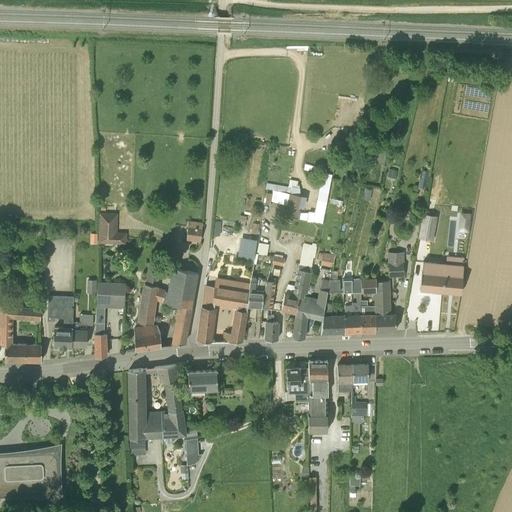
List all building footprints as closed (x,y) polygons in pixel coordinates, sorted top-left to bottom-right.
[(358,153),(359,137),(339,135),(338,152),(358,153)] [(288,186),(287,193),(285,203),(287,204),(285,214),(296,216),(301,195),(298,195),(300,188),(292,186),(292,187),(288,186)] [(117,213),(99,212),(98,243),(126,244),(127,233),(117,232),(117,213)] [(324,216),(311,213),(309,221),(322,224),(324,216)] [(188,222),(187,228),(186,238),(200,240),(202,224),(188,222)] [(433,225),(423,223),(420,241),(429,243),(433,225)] [(470,224),(461,223),(459,238),(468,240),(470,224)] [(241,255),(254,256),(255,231),(241,231),(241,255)] [(304,297),(304,295),(304,292),(306,293),(315,247),(303,244),(294,294),(284,292),(281,309),(296,313),(299,296),(304,297)] [(321,264),(333,266),(335,255),(323,252),(321,264)] [(285,257),(273,255),(272,264),(283,266),(285,257)] [(448,257),(448,264),(423,261),(422,270),(421,270),(420,289),(445,291),(461,293),(464,258),(448,257)] [(388,262),(388,277),(403,276),(402,261),(388,262)] [(148,262),(145,283),(156,285),(159,264),(148,262)] [(168,291),(165,290),(162,300),(172,304),(180,305),(191,308),(198,273),(173,266),(168,291)] [(342,291),(351,291),(351,278),(353,273),(348,273),(346,278),(342,278),(342,291)] [(257,306),(262,307),(263,291),(266,280),(260,279),(260,277),(256,276),(256,277),(251,277),(249,288),(249,292),(247,306),(247,311),(245,321),(256,322),(257,306)] [(351,278),(351,291),(356,291),(356,302),(352,302),(352,305),(352,331),(361,331),(360,300),(360,291),(361,291),(361,278),(351,278)] [(375,278),(361,278),(361,291),(374,290),(375,290),(375,280),(375,278)] [(315,316),(323,318),(325,303),(327,292),(329,284),(329,281),(321,279),(317,298),(317,304),(314,316),(315,316)] [(340,291),(340,279),(330,279),(329,281),(329,284),(327,292),(340,291)] [(87,280),(87,289),(96,289),(96,280),(87,280)] [(276,281),(266,280),(263,291),(262,307),(272,308),(276,281)] [(389,280),(375,280),(375,290),(374,290),(375,305),(375,331),(395,330),(395,314),(389,314),(389,280)] [(125,283),(97,282),(96,302),(105,302),(124,303),(125,283)] [(151,323),(157,285),(156,285),(145,283),(144,283),(139,322),(151,323)] [(203,292),(197,340),(209,341),(211,341),(216,308),(214,308),(215,304),(214,293),(215,287),(204,286),(203,292)] [(247,306),(249,292),(215,286),(215,287),(214,293),(215,304),(236,307),(246,308),(247,311),(247,306)] [(293,338),(304,338),(306,315),(309,315),(312,297),(309,296),(304,295),(304,297),(299,296),(296,313),(293,338)] [(66,325),(65,327),(72,327),(74,297),(49,296),(48,320),(53,320),(53,316),(64,317),(64,325),(66,325)] [(367,300),(360,300),(361,331),(375,331),(375,305),(367,306),(367,300)] [(95,336),(96,357),(106,355),(105,334),(103,334),(105,302),(96,302),(95,336)] [(323,318),(320,333),(344,332),(345,315),(331,315),(332,304),(325,303),(323,318)] [(0,343),(4,343),(4,360),(41,360),(41,343),(12,343),(12,318),(40,319),(41,308),(0,304),(0,343)] [(185,342),(191,308),(180,305),(173,344),(185,342)] [(344,305),(345,315),(344,332),(352,331),(352,305),(344,305)] [(223,341),(241,341),(245,321),(247,311),(246,308),(236,307),(232,333),(224,332),(223,341)] [(72,329),(72,345),(86,345),(87,324),(92,324),(93,314),(80,313),(80,329),(72,329)] [(265,339),(277,340),(278,322),(273,321),(273,317),(267,316),(267,321),(266,321),(265,339)] [(161,346),(160,331),(157,325),(134,328),(135,349),(160,346),(161,346)] [(54,347),(61,347),(71,347),(72,345),(72,329),(72,327),(65,327),(54,326),(54,347)] [(326,430),(327,360),(308,360),(308,368),(308,379),(308,403),(308,413),(307,413),(307,430),(326,430)] [(352,364),(351,389),(352,389),(352,383),(366,383),(366,380),(368,380),(367,363),(352,364)] [(182,409),(176,366),(176,364),(158,366),(161,382),(164,382),(166,407),(166,410),(144,411),(144,408),(144,372),(147,372),(147,367),(128,369),(130,453),(140,452),(145,452),(145,437),(187,435),(183,409),(182,409)] [(352,364),(337,364),(338,390),(351,389),(352,364)] [(286,383),(288,383),(288,392),(295,392),(296,403),(308,403),(308,368),(300,368),(300,366),(294,366),(292,366),(289,366),(288,367),(286,367),(286,383)] [(216,369),(187,370),(188,389),(204,388),(204,394),(217,393),(216,369)] [(351,415),(366,415),(366,403),(351,403),(351,415)] [(200,461),(199,437),(187,437),(188,462),(200,461)] [(59,482),(58,461),(58,459),(57,458),(57,457),(56,456),(55,455),(54,454),(53,454),(51,453),(50,453),(49,453),(47,453),(0,455),(0,492),(51,490),(52,490),(53,490),(55,489),(56,489),(57,488),(58,487),(58,486),(59,485),(59,483),(59,482)] [(189,463),(182,463),(182,477),(190,477),(189,463)]
